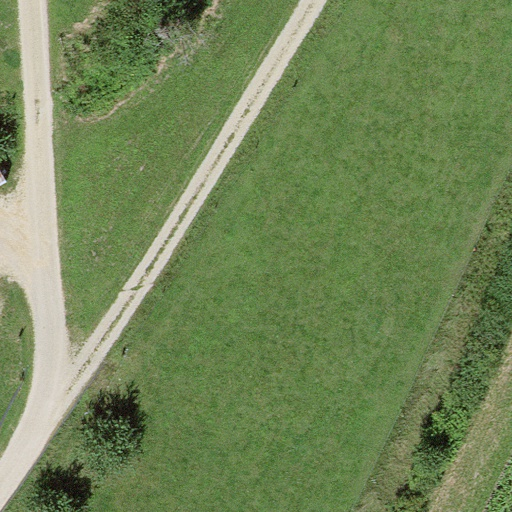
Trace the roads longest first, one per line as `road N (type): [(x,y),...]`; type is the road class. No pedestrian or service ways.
road 1 (track): [(305,0),(0,478)]
road 2 (track): [(66,385),(32,216),(23,0)]
